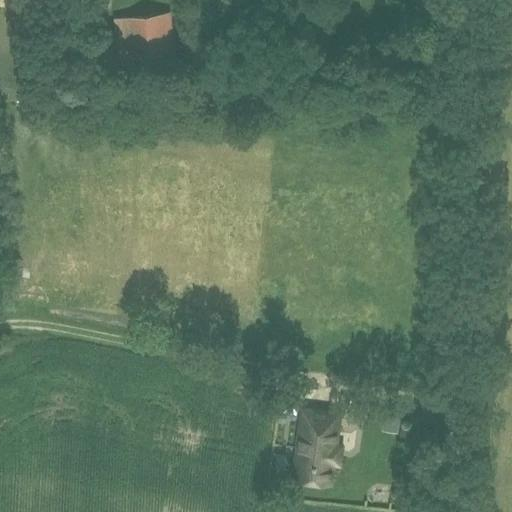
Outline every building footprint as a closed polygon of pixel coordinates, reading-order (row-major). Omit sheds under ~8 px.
[(136,55),(176,51),(171,12),(133,16),(136,55)] [(8,286),(0,284),(0,290),(7,292),(8,286)] [(294,478),(329,483),(332,463),(337,464),(340,445),(334,445),(339,413),(303,409),(294,478)] [(384,424),(399,426),(400,416),(385,414),(384,424)] [(350,421),(352,434),(364,432),(362,419),(350,421)]
